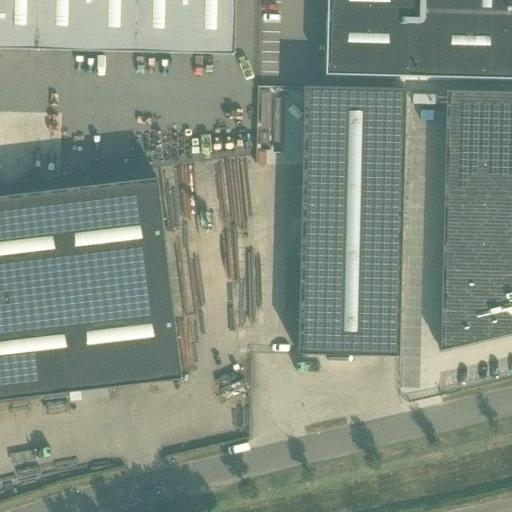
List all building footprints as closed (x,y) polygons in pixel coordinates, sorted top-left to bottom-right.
[(0,0),(0,50),(234,56),(235,0),(0,0)] [(511,0),(327,0),(326,77),(511,81),(511,0)] [(305,89),(298,356),(399,359),(405,91),(305,89)] [(511,94),(446,93),(440,353),(511,335),(511,94)] [(0,198),(0,402),(181,381),(157,180),(0,198)]
